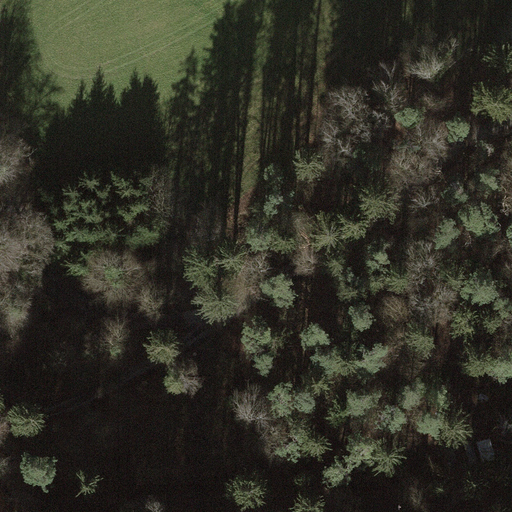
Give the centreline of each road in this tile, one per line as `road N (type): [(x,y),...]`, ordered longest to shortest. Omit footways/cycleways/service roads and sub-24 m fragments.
road 1 (track): [(511,118),(231,307),(188,319),(129,324),(74,306),(43,282),(0,184)]
road 2 (track): [(0,420),(58,410),(170,357),(231,307)]
road 3 (track): [(408,187),(457,257),(482,317),(511,336)]
